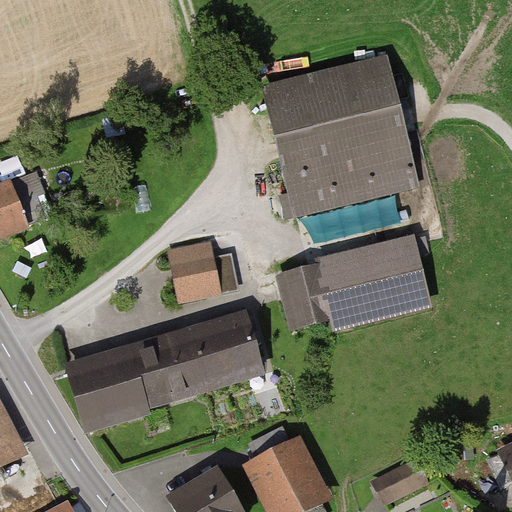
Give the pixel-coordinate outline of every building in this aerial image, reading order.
[(423,188),(390,62),(269,93),(301,219),(423,188)] [(0,244),(33,233),(15,186),(0,191),(0,244)] [(242,289),(233,255),(219,258),(214,238),(169,249),(183,303),(242,289)] [(434,314),(416,241),(322,264),(323,272),(282,282),(295,336),(334,326),(338,339),(434,314)] [(269,377),(250,317),(69,371),(89,438),(151,419),(149,413),(269,377)] [(0,472),(29,458),(0,400),(0,472)] [(315,511),(334,503),(305,444),(249,470),(269,511),(315,511)] [(511,478),(511,445),(499,452),(511,478)] [(431,488),(419,465),(375,487),(387,510),(431,488)] [(244,511),(221,472),(174,500),(181,511),(244,511)]
